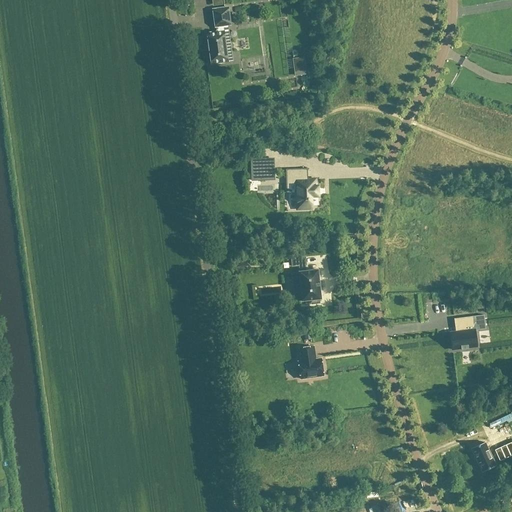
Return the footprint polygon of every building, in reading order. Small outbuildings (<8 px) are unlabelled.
[(232,61),(227,26),(229,26),(227,9),(213,11),(215,28),(216,28),(217,33),(207,35),(211,65),(227,62),(232,61)] [(263,159),(249,160),(250,173),(260,173),(260,182),(272,181),(271,172),(263,173),(263,159)] [(307,169),(285,170),(285,176),(287,176),(288,192),(291,192),(291,193),(293,193),(293,192),(297,192),(297,200),(297,210),(311,209),(311,197),(317,197),(317,188),(315,188),(315,181),(307,181),(307,169)] [(449,265),(459,265),(459,245),(468,246),(469,232),(466,232),(467,219),(452,219),(452,222),(445,222),(445,227),(444,227),(443,240),(445,240),(444,253),(450,253),(449,265)] [(301,302),(321,300),(318,271),(305,272),(305,266),(306,266),(305,258),(291,259),(292,267),(299,267),(299,273),(298,273),(300,287),(293,288),(294,297),(301,296),(301,302)] [(482,302),(475,303),(475,310),(483,309),(482,302)] [(450,334),(452,351),(461,349),(461,351),(461,349),(467,349),(467,350),(468,350),(468,349),(477,347),(473,317),(453,320),(454,327),(457,327),(458,333),(450,334)] [(301,362),(298,363),(301,380),(323,376),(321,359),(315,360),(313,347),(299,349),(301,362)] [(503,411),(481,421),(486,431),(508,421),(503,411)] [(320,453),(322,452),(320,438),(301,441),(301,442),(302,442),(304,454),(303,454),(303,455),(309,454),(310,459),(301,461),(302,472),(319,469),(321,488),(338,486),(336,472),(337,472),(336,469),(338,469),(336,456),(321,458),(320,453)] [(467,449),(477,473),(491,467),(480,443),(467,449)] [(507,459),(511,456),(511,443),(502,448),(507,459)]
